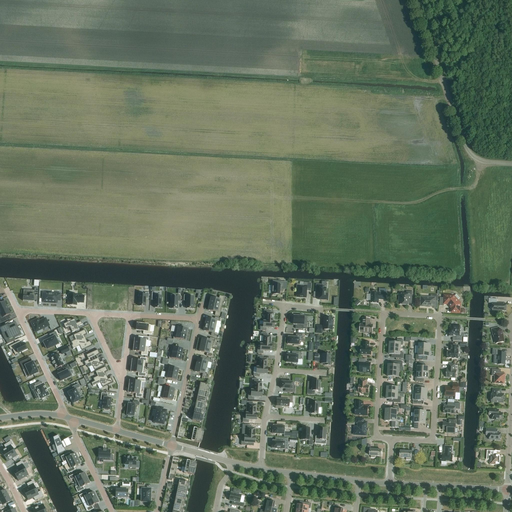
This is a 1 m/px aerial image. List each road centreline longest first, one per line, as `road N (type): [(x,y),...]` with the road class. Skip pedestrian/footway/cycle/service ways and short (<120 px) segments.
road 1 (residential): [(391,438),(432,440),(440,316),(383,313)]
road 2 (tertiary): [(511,163),(478,159),(467,149),(414,0)]
road 3 (residential): [(383,313),(375,437),(391,438)]
road 4 (residential): [(171,446),(199,318)]
